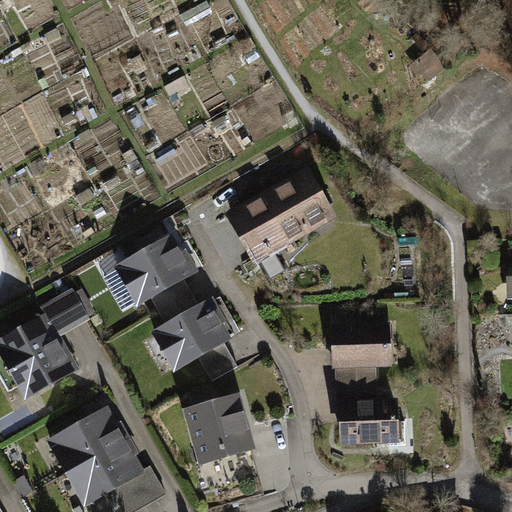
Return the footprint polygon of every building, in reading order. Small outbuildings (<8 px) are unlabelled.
[(307,166),(224,211),(253,260),(336,216),(307,166)] [(174,235),(110,269),(133,312),(151,302),(162,322),(194,305),(184,286),(198,279),(174,235)] [(46,315),(0,340),(0,354),(24,399),(77,370),(59,337),(90,320),(72,287),(40,305),(46,315)] [(162,322),(147,330),(173,375),(198,361),(211,382),(233,369),(220,347),(239,336),(213,294),(194,305),(162,322)] [(387,326),(327,328),(328,374),(332,374),(372,372),(388,372),(387,326)] [(372,372),(332,374),(333,404),(373,403),(372,372)] [(240,393),(190,405),(210,490),(260,478),(240,393)] [(373,403),(333,404),(335,450),(397,447),(395,402),(373,403)] [(104,411),(42,447),(80,511),(108,495),(118,511),(139,511),(167,496),(149,466),(140,472),(104,411)]
